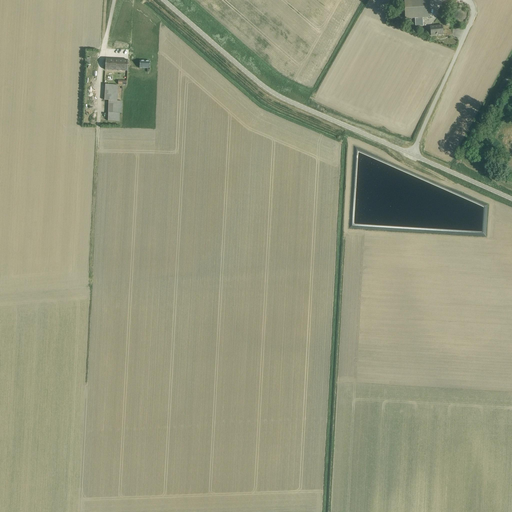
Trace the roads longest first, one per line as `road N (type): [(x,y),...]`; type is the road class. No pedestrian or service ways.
road 1 (tertiary): [(412,155),(266,89),(163,0)]
road 2 (unclassified): [(412,155),(470,18)]
